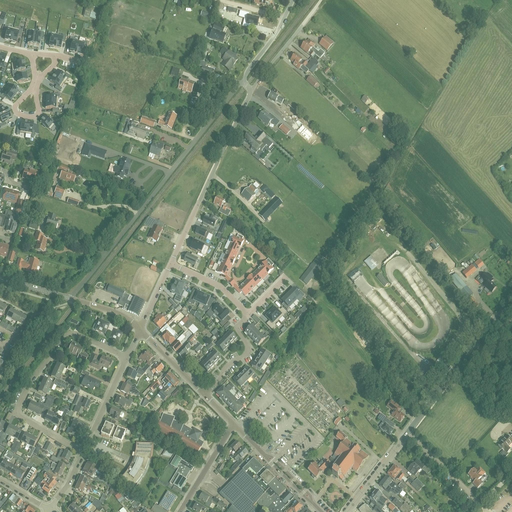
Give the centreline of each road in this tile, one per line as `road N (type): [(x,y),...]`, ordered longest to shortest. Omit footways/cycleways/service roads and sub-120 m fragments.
road 1 (unclassified): [(69,298),(243,81)]
road 2 (residential): [(347,511),(511,297)]
road 3 (residential): [(82,452),(18,415),(17,407),(70,333),(126,357)]
road 4 (residential): [(170,263),(229,138)]
